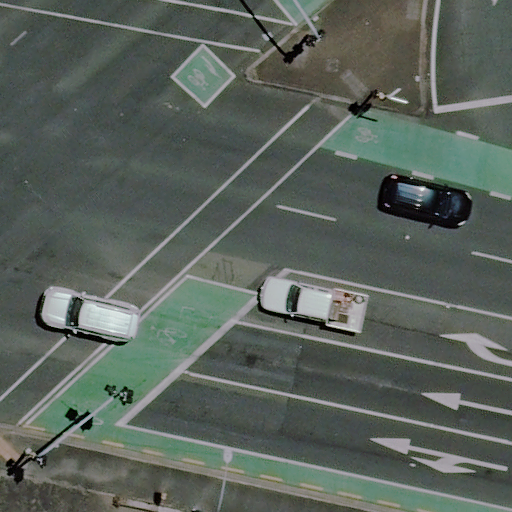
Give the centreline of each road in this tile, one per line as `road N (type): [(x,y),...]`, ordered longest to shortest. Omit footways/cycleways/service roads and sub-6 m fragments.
road 1 (secondary): [(511,317),(282,264),(0,222)]
road 2 (secondary): [(164,0),(0,151)]
road 3 (secondary): [(496,0),(511,140)]
